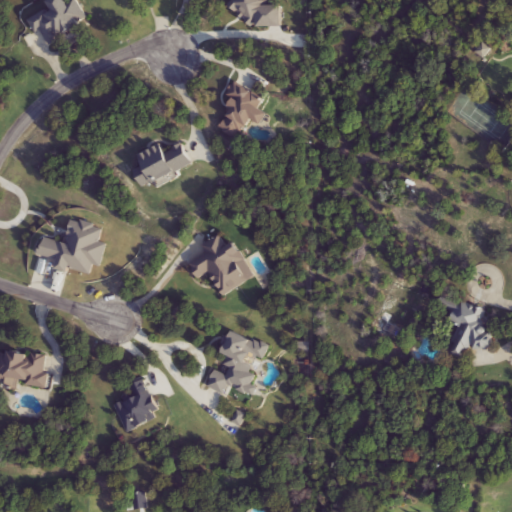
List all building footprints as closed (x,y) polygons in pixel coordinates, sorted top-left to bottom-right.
[(32,19),(53,7),(50,2),(53,0),(69,0),(71,2),(75,0),(77,0),(90,23),(47,46),(32,19)] [(235,120),(226,90),(251,83),(264,125),(228,136),(224,123),(235,120)] [(141,158),(183,139),(195,165),(144,189),(136,171),(145,167),(141,158)] [(90,278),(57,267),(58,263),(41,257),(47,237),(68,244),(75,221),(105,230),(101,243),(108,245),(102,267),(94,265),(90,278)] [(258,278),(226,296),(213,273),(200,280),(191,265),(209,254),(204,246),(222,236),(229,248),(238,243),(258,278)] [(451,355),(462,325),(437,316),(444,296),(487,311),(482,327),(496,332),(489,352),(471,346),(466,360),(451,355)] [(0,350),(49,357),(44,391),(0,384),(0,350)] [(147,380),(164,418),(130,433),(117,403),(136,395),(132,387),(147,380)]
